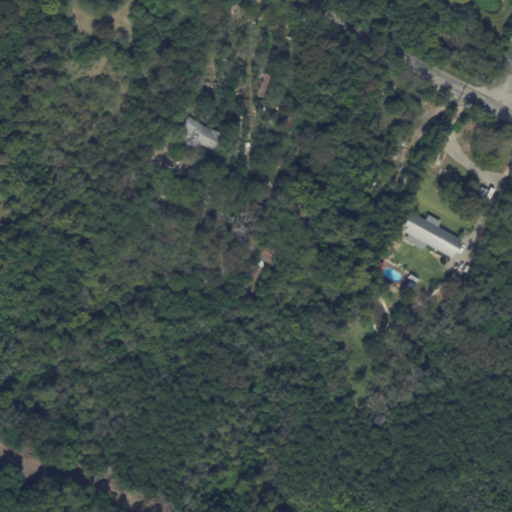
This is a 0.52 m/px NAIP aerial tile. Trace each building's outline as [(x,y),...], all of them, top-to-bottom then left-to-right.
[(118,68),(148,80),(146,87),(115,74),(118,68)] [(388,79),(388,80),(379,76),(381,70),(390,74),(388,79)] [(267,74),(273,76),(266,99),(259,97),(267,74)] [(185,114),(181,120),(179,118),(177,120),(176,119),(181,111),(185,114)] [(211,130),(220,136),(211,152),(199,145),(194,154),(177,144),(185,130),(181,128),(187,117),(211,131),(211,130)] [(184,159),(181,164),(182,165),(174,178),(188,186),(180,200),(165,191),(171,181),(161,175),(174,152),(184,158),(184,159)] [(409,177),(404,200),(399,199),(404,176),(409,177)] [(185,193),(189,188),(193,190),(195,188),(201,191),(199,194),(200,195),(196,200),(185,193)] [(143,209),(138,219),(126,212),(133,198),(146,205),(143,209)] [(308,219),(299,236),(287,228),(292,218),(289,216),(295,204),(300,206),(302,201),(314,208),(308,219)] [(441,224),(438,228),(462,241),(451,259),(425,245),(422,251),(404,241),(408,235),(399,230),(410,212),(426,221),(429,216),(441,223),(441,224)] [(241,226),(261,238),(257,244),(244,236),(245,234),(239,230),(241,226)] [(266,244),(278,251),(272,262),(260,255),(266,244)] [(261,259),(271,266),(267,272),(257,265),(261,259)] [(262,272),(255,284),(245,278),(252,266),(262,272)]
